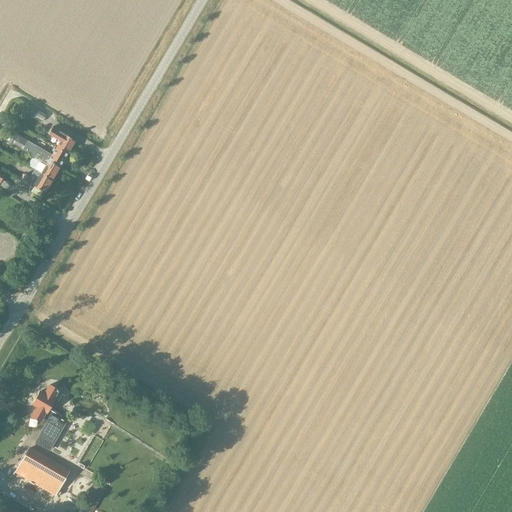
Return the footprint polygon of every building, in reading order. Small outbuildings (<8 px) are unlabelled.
[(32,105),(28,112),(42,120),(46,113),(32,105)] [(56,147),(67,154),(75,140),(64,134),(65,133),(52,126),(48,134),(60,141),(56,147)] [(67,154),(56,147),(51,155),(27,141),(15,134),(12,139),(59,167),(67,154)] [(52,180),(59,167),(12,139),(9,144),(21,151),(39,162),(34,169),(52,180)] [(44,193),(52,180),(34,169),(30,177),(25,174),(21,180),(33,187),(33,186),(44,193)] [(36,406),(31,413),(40,418),(42,416),(48,419),(35,441),(48,449),(65,421),(49,409),(54,401),(59,404),(64,395),(58,392),(59,390),(49,384),(43,393),(39,391),(31,403),(36,406)] [(29,448),(15,472),(29,480),(28,481),(33,485),(35,483),(54,494),(68,470),(29,448)] [(90,511),(103,490),(93,484),(76,511),(90,511)]
